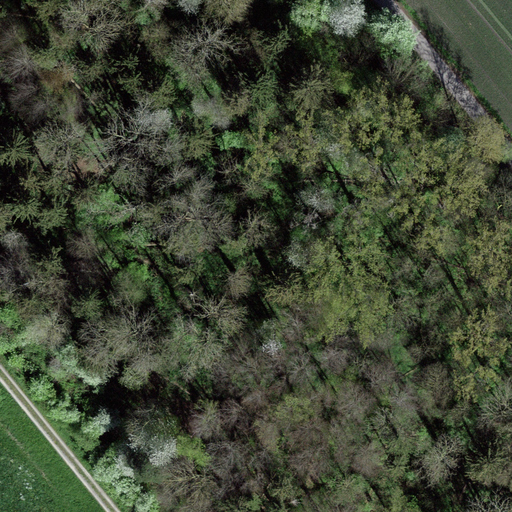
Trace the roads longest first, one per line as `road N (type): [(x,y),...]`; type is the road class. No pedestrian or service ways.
road 1 (track): [(511,157),(382,0)]
road 2 (track): [(117,511),(0,366)]
